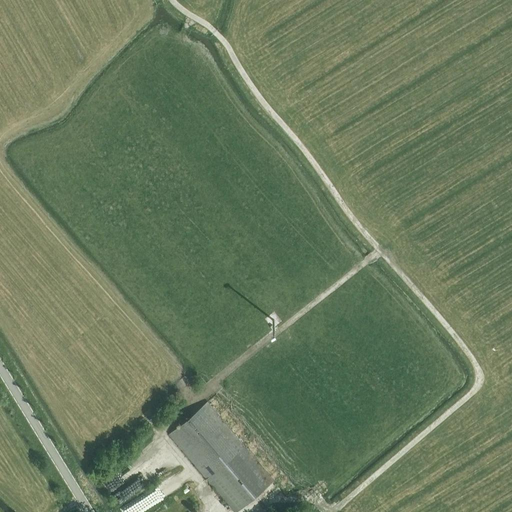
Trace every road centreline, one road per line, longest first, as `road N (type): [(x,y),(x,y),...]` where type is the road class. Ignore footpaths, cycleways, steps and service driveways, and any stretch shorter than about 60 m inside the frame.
road 1 (track): [(260,511),(292,499),(332,510),(469,395),(478,377),(223,43),(172,0)]
road 2 (track): [(158,432),(378,251)]
road 3 (unclassified): [(89,511),(0,366)]
